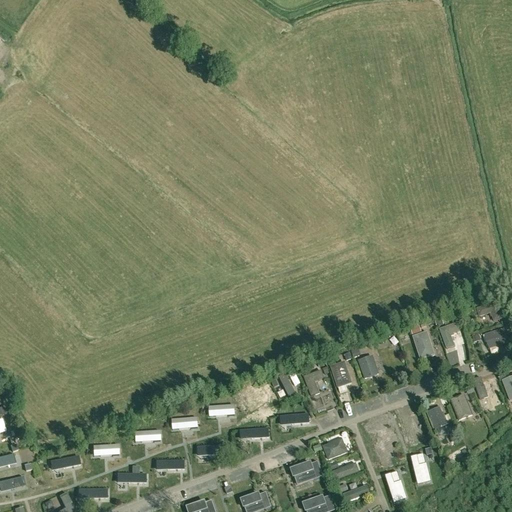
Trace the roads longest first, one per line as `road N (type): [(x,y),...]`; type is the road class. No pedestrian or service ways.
road 1 (residential): [(119,511),(278,452)]
road 2 (residential): [(353,422),(511,363)]
